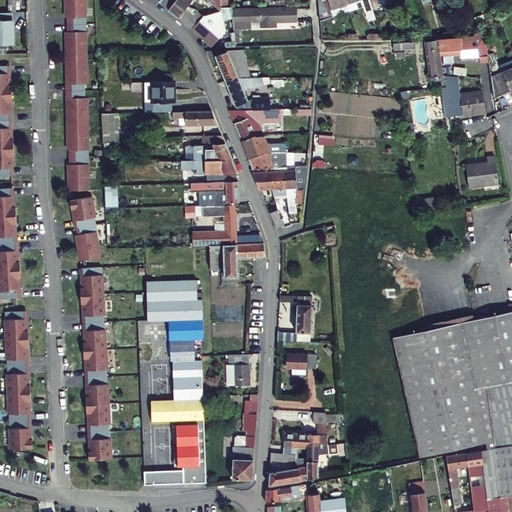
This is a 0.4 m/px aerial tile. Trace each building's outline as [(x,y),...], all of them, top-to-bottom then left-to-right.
[(64,0),(66,24),(87,24),(87,0),(64,0)] [(188,12),(198,0),(179,0),(171,11),(193,31),(206,17),(201,13),(196,18),(188,12)] [(344,0),(318,0),(322,20),(348,11),(344,0)] [(344,0),(348,11),(363,6),(367,17),(374,14),(370,4),(368,0),(344,0)] [(216,5),(206,17),(193,31),(212,49),(227,33),(221,16),(227,13),(227,20),(232,19),(232,14),(232,9),(221,9),(216,5)] [(293,9),(267,11),(268,23),(294,21),(293,9)] [(268,23),(267,11),(232,14),(232,19),(233,31),(248,30),(248,23),(261,22),(261,29),(268,29),(268,23)] [(14,21),(0,20),(0,46),(14,46),(14,21)] [(373,32),(380,32),(377,23),(371,26),(373,32)] [(66,55),(88,55),(87,24),(66,24),(66,55)] [(483,57),(479,32),(435,36),(437,49),(439,48),(440,57),(450,55),(449,47),(471,44),(473,54),(474,53),(474,60),(483,58),(483,57)] [(437,49),(435,36),(422,37),(426,74),(440,72),(437,49)] [(450,55),(451,59),(473,57),(473,54),(471,44),(449,47),(450,55)] [(489,49),(482,50),(483,57),(490,56),(489,49)] [(242,76),(231,52),(206,53),(209,60),(217,58),(227,82),(242,76)] [(65,91),(88,92),(88,55),(66,55),(65,91)] [(0,94),(12,95),(11,66),(0,66),(0,94)] [(510,92),(511,94),(511,93),(511,68),(489,78),(492,99),(510,92)] [(473,110),(481,109),(479,93),(457,97),(454,73),(442,73),(444,90),(439,91),(442,112),(472,108),(473,110)] [(267,82),(264,77),(242,76),(227,82),(240,112),(244,112),(272,111),(272,99),(252,100),(247,90),(267,82)] [(173,104),(173,85),(152,86),(153,104),(173,104)] [(66,123),(88,124),(88,92),(65,91),(66,123)] [(407,96),(413,135),(435,131),(429,93),(407,96)] [(0,121),(13,122),(12,95),(0,94),(0,121)] [(392,114),(392,97),(362,96),(361,110),(383,110),(383,114),(392,114)] [(253,120),(248,121),(244,112),(240,112),(229,112),(241,141),(259,134),(253,120)] [(214,126),(209,114),(175,114),(175,121),(185,121),(186,128),(214,126)] [(115,142),(114,116),(98,117),(100,143),(115,142)] [(0,150),(14,149),(13,122),(0,121),(0,150)] [(68,159),(90,160),(88,124),(66,123),(68,159)] [(273,146),(268,134),(259,134),(241,141),(249,160),(269,153),(274,153),(286,152),(285,146),(273,146)] [(229,160),(219,138),(201,138),(202,154),(187,155),(187,162),(229,160)] [(0,176),(14,175),(14,149),(0,150),(0,176)] [(284,162),(279,162),(274,153),(269,153),(249,160),(253,170),(295,167),(294,159),(284,159),(284,162)] [(475,168),(474,165),(465,166),(469,189),(499,185),(495,157),(487,159),(488,166),(475,168)] [(68,192),(89,193),(90,160),(68,159),(68,192)] [(198,175),(234,174),(229,160),(187,162),(187,170),(198,169),(198,175)] [(302,203),(305,169),(283,171),(286,189),(296,187),(295,203),(302,203)] [(286,189),(283,171),(270,173),(273,191),(274,197),(287,196),(286,189)] [(270,173),(251,175),(259,193),(273,191),(270,173)] [(237,200),(236,181),(208,182),(209,192),(224,191),(224,201),(237,200)] [(0,218),(16,217),(14,189),(0,189),(0,218)] [(74,228),(97,225),(93,198),(70,201),(74,228)] [(234,224),(233,204),(219,204),(212,205),(205,205),(199,205),(199,215),(222,214),(223,224),(234,224)] [(271,212),(277,227),(280,226),(278,209),(271,212)] [(0,244),(19,243),(16,217),(0,218),(0,244)] [(259,236),(234,237),(234,224),(223,224),(223,231),(191,232),(191,246),(207,245),(262,242),(259,236)] [(78,260),(100,257),(97,225),(74,228),(78,260)] [(264,245),(264,242),(262,242),(207,245),(208,271),(214,270),(214,252),(220,252),(220,270),(220,278),(216,278),(216,284),(234,283),(233,260),(264,259),(264,245)] [(0,271),(20,272),(19,243),(0,244),(0,271)] [(81,298),(104,297),(103,268),(80,269),(81,298)] [(0,299),(21,298),(20,272),(0,271),(0,299)] [(83,323),(106,324),(104,297),(81,298),(83,323)] [(308,338),(311,300),(278,298),(278,305),(296,306),(294,337),(308,338)] [(5,340),(28,340),(27,311),(4,312),(5,340)] [(511,313),(474,320),(491,445),(495,445),(511,442),(511,313)] [(444,452),(491,445),(474,320),(429,327),(444,452)] [(84,354),(107,353),(106,324),(83,323),(84,354)] [(391,334),(410,459),(444,452),(429,327),(391,334)] [(294,344),(294,337),(276,336),(275,343),(294,344)] [(7,367),(30,367),(28,340),(5,340),(7,367)] [(84,354),(85,379),(108,378),(107,353),(84,354)] [(234,365),(231,365),(232,386),(255,385),(254,354),(233,355),(234,365)] [(313,371),(314,357),(284,356),(284,370),(289,371),(303,371),(313,371)] [(174,377),(175,401),(162,401),(161,363),(148,363),(150,425),(203,424),(202,377),(174,377)] [(6,394),(30,395),(30,367),(7,367),(6,394)] [(85,379),(88,409),(110,408),(108,378),(85,379)] [(8,422),(32,422),(30,395),(6,394),(8,422)] [(239,406),(238,431),(244,431),(244,424),(252,424),(253,406),(239,406)] [(88,409),(89,434),(111,434),(110,408),(88,409)] [(321,424),(321,418),(306,418),(305,429),(311,430),(311,440),(293,440),(292,452),(304,453),(305,450),(315,449),(322,449),(321,424)] [(8,450),(32,450),(32,422),(8,422),(8,450)] [(232,461),(231,461),(230,480),(249,480),(252,424),(244,424),(244,431),(243,449),(243,451),(236,455),(233,459),(232,461)] [(182,431),(182,452),(203,452),(202,431),(182,431)] [(90,459),(112,459),(112,439),(110,439),(111,434),(89,434),(90,459)] [(154,439),(154,458),(175,458),(174,439),(154,439)] [(281,439),(280,452),(292,452),(293,440),(281,439)] [(511,511),(511,445),(495,448),(490,449),(492,466),(497,510),(505,509),(505,511),(511,511)] [(289,470),(291,482),(299,481),(297,469),(295,469),(295,458),(280,452),(268,447),(268,474),(289,470)] [(243,449),(231,449),(231,461),(232,461),(233,459),(236,455),(243,451),(243,449)] [(299,481),(314,478),(315,449),(305,450),(304,453),(304,468),(297,469),(299,481)] [(492,466),(490,449),(478,451),(480,467),(492,466)] [(480,467),(478,451),(462,453),(464,468),(471,511),(473,511),(486,511),(480,467)] [(192,468),(159,470),(152,470),(153,487),(205,484),(205,454),(192,453),(192,468)] [(462,453),(444,456),(451,505),(459,504),(455,469),(464,468),(462,453)] [(505,511),(505,509),(497,510),(492,466),(480,467),(486,511),(505,511)] [(268,474),(267,486),(291,482),(289,470),(268,474)] [(340,492),(340,478),(317,482),(318,496),(340,492)] [(291,498),(290,486),(264,490),(263,503),(266,503),(280,502),(281,500),(291,498)] [(317,511),(316,494),(305,496),(305,511),(317,511)] [(423,511),(421,494),(407,496),(409,511),(423,511)]
